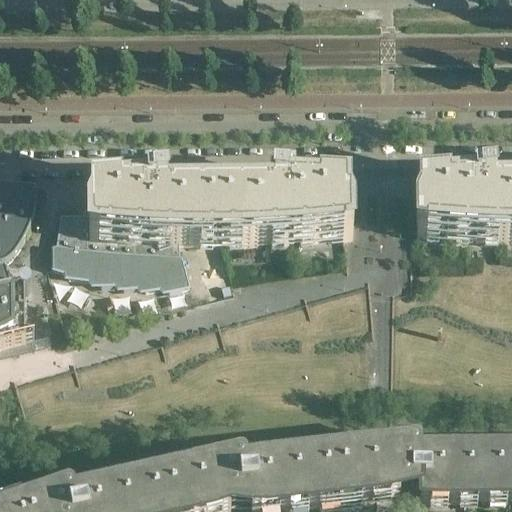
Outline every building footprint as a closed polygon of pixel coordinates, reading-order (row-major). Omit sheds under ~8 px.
[(511,202),(505,203),(505,197),(503,193),(499,190),(495,188),(475,190),(475,191),(447,193),(447,192),(420,195),(420,208),(416,217),(416,242),(426,244),(426,243),(433,240),(434,240),(439,242),(455,244),(463,242),(464,242),(469,244),(485,246),(492,243),(493,243),(498,245),(498,246),(511,246),(511,202)] [(352,243),(352,218),(348,209),(348,195),(320,194),(320,195),(293,193),(293,192),(273,191),(268,192),(264,195),(262,200),(262,205),(239,204),(239,199),(200,200),(201,204),(178,206),(178,201),(176,196),(173,193),(167,192),(147,194),(147,195),(148,195),(148,200),(128,201),(120,201),(120,196),(92,198),(92,212),(88,220),(89,246),(99,247),(99,246),(109,247),(109,246),(112,246),(128,248),(136,245),(141,247),(141,248),(157,250),(157,249),(165,247),(166,247),(171,249),(179,250),(199,251),(199,250),(207,248),(208,248),(213,249),(213,250),(219,250),(228,250),(228,249),(233,247),(234,247),(242,250),(270,248),(275,246),(276,246),(284,248),(300,246),(305,244),(313,246),(329,243),(332,244),(342,244),(344,244),(352,243)] [(35,216),(35,212),(37,202),(0,197),(0,292),(12,289),(12,278),(7,278),(4,268),(9,264),(13,260),(16,257),(19,254),(21,250),(25,244),(27,240),(29,236),(30,234),(32,230),(33,225),(34,221),(35,216)] [(179,263),(179,250),(171,249),(166,247),(165,247),(157,249),(157,250),(141,248),(141,247),(136,245),(128,248),(112,246),(109,246),(109,247),(99,246),(99,247),(89,246),(88,220),(61,221),(56,252),(53,254),(53,274),(66,281),(68,285),(98,287),(101,290),(121,290),(123,294),(143,292),(146,296),(165,293),(168,297),(189,292),(181,263),(179,263)] [(0,300),(12,297),(12,291),(12,289),(0,292),(0,300)] [(0,357),(1,356),(25,350),(25,349),(24,301),(25,301),(26,301),(27,300),(28,299),(29,299),(30,298),(30,296),(31,295),(30,294),(30,293),(30,292),(29,290),(27,289),(25,289),(24,289),(22,289),(20,290),(19,292),(19,293),(18,294),(18,296),(12,297),(0,300),(0,357)] [(421,487),(421,461),(421,455),(420,454),(420,452),(419,451),(417,450),(415,449),(414,449),(392,451),(393,456),(370,459),(366,460),(369,482),(370,486),(372,490),(373,492),(375,498),(376,502),(377,505),(382,504),(390,505),(399,503),(396,477),(412,477),(412,487),(419,487),(421,487)] [(370,486),(369,482),(366,460),(354,462),(353,455),(315,459),(315,466),(292,468),(292,469),(262,471),(262,473),(247,474),(250,507),(250,511),(319,511),(327,510),(328,509),(332,509),(332,510),(340,510),(348,508),(347,508),(353,507),(361,507),(361,508),(377,505),(376,502),(375,498),(373,492),(372,490),(370,486)] [(511,460),(495,459),(495,461),(465,460),(465,461),(436,460),(436,462),(421,461),(421,487),(419,487),(419,507),(429,508),(437,506),(438,506),(443,506),(459,508),(459,507),(467,506),(472,506),(488,508),(488,507),(496,505),(502,506),(511,506),(511,460)] [(250,507),(247,474),(247,468),(247,467),(246,466),(245,464),(244,463),(243,463),(241,462),(240,462),(239,462),(217,466),(219,475),(229,511),(250,507)] [(229,511),(219,475),(204,476),(204,475),(181,481),(179,474),(141,483),(143,490),(119,494),(119,495),(90,500),(91,502),(76,504),(77,511),(229,511)] [(77,511),(76,504),(74,498),(74,497),(73,496),(73,495),(72,494),(71,494),(69,493),(67,493),(66,494),(47,500),(50,508),(51,511),(77,511)] [(51,511),(50,508),(47,500),(46,495),(0,495),(0,511),(51,511)]
